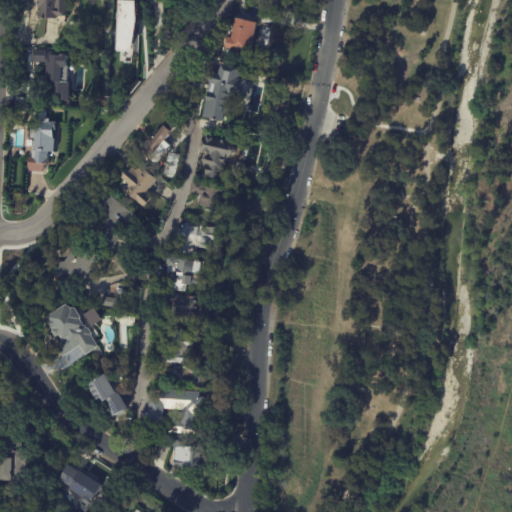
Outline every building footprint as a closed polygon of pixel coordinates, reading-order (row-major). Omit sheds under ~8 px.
[(71,0),(71,2),(67,2),(66,18),(58,17),(58,20),(42,19),(42,7),(39,7),(39,2),(41,2),(41,0),(71,0)] [(134,2),(134,22),(132,37),(129,52),(115,52),(116,2),(134,2)] [(257,24),(250,55),(225,49),(228,38),(232,39),(236,19),(257,24)] [(49,53),(50,53),(50,56),(66,57),(66,68),(69,68),(68,84),(69,84),(69,102),(60,102),(60,96),(50,95),(50,84),(49,84),(50,62),(35,62),(36,53),(49,53)] [(76,72),(76,60),(91,59),(91,71),(76,72)] [(38,64),(38,80),(26,80),(27,63),(38,64)] [(239,71),(238,74),(240,75),(232,113),(223,110),(220,123),(201,118),(207,92),(212,94),(214,86),(205,83),(208,70),(218,73),(221,65),(239,69),(239,71)] [(87,82),(93,84),(91,92),(85,91),(87,82)] [(33,115),(18,114),(18,107),(33,107),(33,115)] [(55,117),(55,119),(67,120),(66,135),(55,134),(54,154),(32,153),(32,152),(28,152),(30,130),(33,131),(34,111),(55,113),(55,117)] [(169,135),(170,136),(165,142),(171,146),(157,164),(143,152),(157,135),(159,136),(163,131),(169,135)] [(218,139),(233,143),(232,148),(233,148),(235,151),(235,155),(232,157),(231,157),(231,159),(228,158),(227,164),(235,166),(233,178),(224,177),(224,180),(205,176),(207,165),(204,165),(202,161),(203,158),(205,156),(210,157),(210,155),(199,153),(203,136),(218,139)] [(155,181),(145,194),(150,198),(142,208),(124,194),(129,187),(119,179),(125,171),(127,173),(131,168),(133,170),(135,167),(141,172),(142,170),(155,181)] [(204,184),(204,188),(218,191),(218,192),(229,194),(225,213),(198,207),(200,197),(189,194),(192,182),(204,184)] [(125,229),(117,239),(119,240),(110,251),(80,227),(107,194),(135,217),(125,229)] [(216,229),(221,230),(219,244),(215,243),(213,252),(196,249),(195,257),(176,254),(179,230),(182,230),(182,225),(210,229),(210,228),(216,229)] [(98,259),(78,286),(57,290),(53,264),(63,263),(78,244),(98,259)] [(209,281),(198,280),(197,288),(191,287),(190,288),(186,288),(186,293),(172,292),(173,285),(168,285),(169,269),(166,269),(167,258),(179,259),(179,260),(204,263),(203,266),(211,266),(209,281)] [(198,298),(196,318),(166,317),(167,307),(163,306),(164,296),(198,298)] [(78,315),(81,318),(81,322),(84,327),(85,326),(87,328),(89,329),(93,334),(92,337),(99,348),(86,356),(79,346),(64,357),(59,350),(60,349),(56,344),(62,340),(59,336),(56,338),(52,332),(55,330),(54,329),(52,330),(47,322),(49,321),(47,318),(65,305),(67,307),(68,306),(71,310),(72,309),(75,310),(78,315)] [(174,330),(185,330),(184,338),(193,339),(192,347),(193,347),(193,357),(191,357),(191,364),(167,363),(168,348),(171,348),(171,339),(166,338),(166,329),(174,330)] [(120,394),(118,395),(127,410),(113,419),(104,403),(98,407),(86,386),(103,375),(106,379),(108,377),(111,375),(114,374),(117,375),(120,376),(123,378),(124,381),(125,383),(125,387),(124,390),(122,393),(120,394)] [(199,419),(199,425),(201,425),(200,432),(197,432),(197,437),(167,434),(169,421),(180,423),(181,412),(163,410),(161,430),(145,428),(149,399),(159,400),(160,390),(207,395),(204,420),(199,419)] [(0,438),(9,439),(13,439),(12,451),(22,451),(21,481),(0,480),(0,438)] [(173,450),(173,439),(201,440),(200,470),(172,469),(173,450)] [(69,466),(79,472),(79,471),(86,475),(86,474),(96,480),(95,482),(102,485),(85,511),(83,511),(76,507),(78,504),(76,502),(75,497),(77,494),(69,490),(70,488),(59,480),(68,465),(69,466)]
